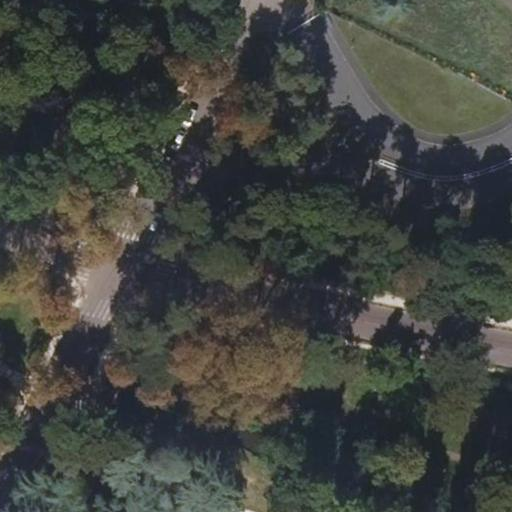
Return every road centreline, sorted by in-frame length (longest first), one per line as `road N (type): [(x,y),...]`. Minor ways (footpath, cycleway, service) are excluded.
road 1 (residential): [(129,270),(511,349)]
road 2 (unclassified): [(129,270),(250,0)]
road 3 (unclassified): [(0,492),(129,270)]
